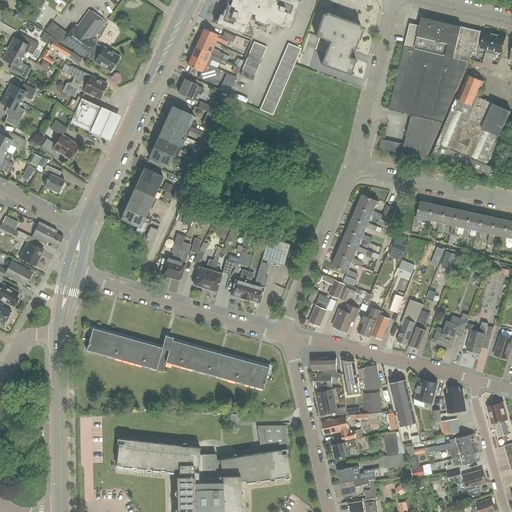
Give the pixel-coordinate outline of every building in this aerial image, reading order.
[(43,0),(39,0),(35,6),(40,9),(45,1),(43,0)] [(216,24),(244,34),(250,19),(253,20),(259,0),(231,0),(230,6),(227,5),(226,10),(224,9),(219,24),(216,24)] [(259,0),(253,20),(268,26),(270,22),(290,29),(300,1),(299,1),(298,4),(288,0),(276,0),(277,0),(276,0),(259,0)] [(35,9),(28,19),(34,22),(40,12),(35,9)] [(89,10),(77,27),(84,32),(93,39),(105,22),(89,10)] [(355,51),(362,30),(360,26),(327,14),(323,16),(315,37),(329,42),(321,65),(350,76),(356,60),(354,59),(355,51)] [(426,162),(443,123),(473,52),(476,53),(481,31),(422,17),(420,26),(410,24),(390,110),(411,115),(405,145),(382,140),(379,152),(426,162)] [(75,26),(63,41),(87,59),(88,58),(94,62),(94,63),(95,64),(102,68),(103,67),(104,68),(112,73),(116,67),(115,66),(119,58),(104,49),(103,48),(103,49),(96,44),(98,43),(93,39),(84,32),(77,27),(75,26)] [(215,45),(215,44),(217,41),(229,46),(231,42),(233,43),(236,38),(224,32),(222,38),(205,30),(200,39),(215,45)] [(49,42),(53,35),(47,32),(43,39),(49,42)] [(481,48),(487,50),(484,62),(488,63),(491,51),(495,34),(485,32),(481,48)] [(495,52),(502,53),(506,37),(495,34),(491,51),(488,63),(492,64),(495,52)] [(8,49),(24,57),(27,52),(33,55),(39,44),(27,37),(24,43),(14,38),(8,49)] [(225,61),(227,56),(213,49),(215,45),(200,39),(196,48),(222,60),(225,61)] [(68,58),(72,53),(57,44),(53,42),(50,47),(68,58)] [(251,48),(264,53),(267,48),(254,42),(251,48)] [(288,44),(286,49),(298,55),(301,49),(288,44)] [(212,60),(220,64),(222,60),(196,48),(192,57),(206,63),(209,59),(212,60)] [(262,59),(262,58),(264,53),(251,48),(249,54),(262,59)] [(21,63),(24,57),(8,49),(2,60),(12,65),(9,71),(26,80),(32,68),(21,63)] [(286,49),(283,55),(296,60),(298,55),(286,49)] [(45,51),(41,59),(45,61),(48,57),(49,54),(45,51)] [(72,53),(68,58),(78,65),(81,60),(72,53)] [(260,65),(262,59),(249,54),(247,59),(260,65)] [(283,55),(281,60),(294,66),(296,60),(283,55)] [(205,67),(206,63),(192,57),(188,66),(202,72),(208,75),(206,81),(214,84),(216,78),(214,77),(216,73),(205,67)] [(257,70),(260,65),(247,59),(244,65),(257,70)] [(281,60),(279,66),(291,71),(294,66),(281,60)] [(43,61),(40,66),(45,70),(49,64),(43,61)] [(255,76),(257,70),(244,65),(242,70),(255,76)] [(279,66),(276,72),(289,77),(291,71),(279,66)] [(72,67),(69,74),(68,75),(76,78),(104,92),(107,85),(98,81),(97,79),(72,67)] [(253,81),(255,76),(242,70),(240,76),(253,81)] [(276,72),(274,77),(287,83),(289,77),(276,72)] [(229,74),(226,87),(234,89),(237,76),(229,74)] [(492,179),(496,169),(487,165),(511,111),(478,97),(484,82),(469,75),(458,100),(450,114),(434,153),(492,179)] [(274,77),(272,83),(284,88),(287,83),(274,77)] [(101,99),(104,92),(76,78),(74,82),(84,87),(82,91),(89,94),(91,94),(101,99)] [(198,93),(201,95),(204,88),(198,86),(198,85),(185,80),(179,93),(195,101),(198,93)] [(272,83),(269,88),(282,94),(284,88),(272,83)] [(6,94),(22,102),(25,97),(31,100),(36,90),(24,84),(21,89),(11,84),(6,94)] [(269,88),(267,94),(280,99),(282,94),(269,88)] [(19,108),(22,102),(6,94),(1,104),(8,108),(6,114),(20,121),(25,111),(19,108)] [(267,94),(265,99),(277,105),(280,99),(267,94)] [(80,98),(69,123),(72,125),(89,132),(92,134),(103,108),(95,105),(87,101),(80,98)] [(265,99),(262,105),(275,110),(277,105),(265,99)] [(207,112),(211,114),(214,107),(201,102),(198,108),(207,112)] [(260,110),(273,116),(273,115),(275,110),(262,105),(260,110)] [(121,115),(101,106),(89,132),(92,134),(109,141),(121,115)] [(187,126),(192,115),(172,107),(168,117),(187,126)] [(214,115),(211,114),(207,112),(202,124),(208,127),(214,115)] [(214,115),(208,127),(215,130),(220,117),(214,115)] [(182,136),(187,126),(168,117),(163,127),(182,136)] [(47,140),(41,148),(55,157),(59,152),(70,160),(79,147),(63,136),(67,129),(55,121),(50,129),(61,137),(55,145),(47,140)] [(178,146),(182,136),(163,127),(159,137),(178,146)] [(0,148),(7,152),(10,145),(21,151),(26,141),(10,132),(7,137),(0,133),(0,148)] [(32,137),(28,144),(33,147),(37,140),(32,137)] [(173,156),(178,146),(159,137),(154,147),(173,156)] [(169,166),(173,156),(154,147),(149,157),(169,166)] [(3,158),(7,152),(0,148),(0,169),(8,174),(14,164),(3,158)] [(42,158),(39,166),(45,168),(48,160),(42,158)] [(59,194),(65,182),(58,179),(61,173),(47,167),(44,173),(50,175),(44,187),(59,194)] [(140,179),(159,187),(164,177),(144,169),(140,179)] [(25,173),(22,178),(28,182),(31,177),(25,173)] [(155,198),(159,187),(140,179),(135,189),(155,198)] [(166,183),(163,188),(169,192),(172,186),(166,183)] [(150,208),(155,198),(135,189),(131,199),(150,208)] [(373,213),(372,216),(381,220),(382,217),(387,219),(393,207),(386,205),(383,213),(374,209),(378,201),(363,195),(358,206),(373,213)] [(146,218),(150,208),(131,199),(126,209),(146,218)] [(415,217),(413,227),(417,228),(419,218),(427,220),(430,220),(433,204),(420,201),(417,217),(415,217)] [(427,220),(425,230),(430,231),(432,221),(440,223),(442,223),(446,207),(433,204),(430,220),(427,220)] [(358,206),(353,218),(368,225),(367,227),(376,231),(378,227),(369,223),(372,216),(373,213),(358,206)] [(440,223),(438,232),(442,233),(444,224),(452,225),(455,226),(458,209),(446,207),(442,223),(440,223)] [(141,228),(146,218),(126,209),(122,219),(141,228)] [(180,209),(175,220),(189,226),(194,214),(180,209)] [(452,225),(450,235),(454,236),(457,226),(465,228),(467,229),(471,212),(458,209),(455,226),(452,225)] [(465,228),(463,238),(467,239),(469,229),(477,231),(480,231),(484,215),(471,212),(467,229),(465,228)] [(477,231),(475,240),(480,241),(482,232),(490,234),(493,234),(496,218),(484,215),(480,231),(477,231)] [(3,223),(16,230),(19,224),(6,217),(3,223)] [(353,218),(348,230),(363,237),(362,239),(371,243),(373,239),(363,235),(367,227),(368,225),(353,218)] [(490,234),(488,243),(492,244),(494,234),(502,236),(505,237),(509,220),(496,218),(493,234),(490,234)] [(502,236),(500,246),(505,247),(507,237),(511,238),(511,221),(509,220),(505,237),(502,236)] [(35,240),(16,230),(3,223),(0,228),(0,229),(27,243),(20,259),(36,267),(44,251),(32,245),(35,240)] [(58,247),(62,237),(56,234),(57,231),(39,223),(32,237),(48,245),(49,243),(58,247)] [(216,234),(223,239),(229,228),(221,224),(216,234)] [(146,237),(152,240),(157,229),(151,227),(146,237)] [(359,246),(362,239),(363,237),(348,230),(343,242),(358,248),(357,251),(378,260),(380,255),(359,246)] [(183,244),(183,243),(185,237),(179,235),(172,260),(166,258),(164,266),(162,266),(159,273),(162,274),(161,275),(170,277),(172,269),(173,269),(174,265),(175,265),(180,249),(183,244)] [(409,240),(408,240),(400,237),(398,236),(397,236),(396,239),(393,247),(404,251),(409,240)] [(259,237),(255,249),(263,251),(267,239),(259,237)] [(284,266),(290,245),(268,238),(262,259),(284,266)] [(201,240),(195,239),(191,252),(197,254),(201,240)] [(343,242),(337,254),(353,260),(352,263),(372,271),(374,267),(354,258),(357,251),(358,248),(343,242)] [(183,243),(183,244),(180,249),(175,265),(174,265),(173,269),(172,269),(170,277),(180,280),(190,245),(183,243)] [(193,263),(199,266),(209,245),(203,243),(193,263)] [(438,248),(431,264),(437,266),(443,250),(438,248)] [(238,263),(238,264),(244,266),(247,255),(248,251),(242,249),(238,263)] [(236,251),(234,257),(229,255),(227,260),(226,260),(223,272),(230,274),(233,266),(236,268),(237,264),(241,253),(236,251)] [(451,271),(457,255),(447,252),(441,267),(451,271)] [(337,254),(332,266),(347,272),(346,274),(356,278),(358,274),(348,270),(352,263),(353,260),(337,254)] [(206,288),(213,261),(209,260),(206,270),(199,268),(194,285),(206,288)] [(217,291),(222,275),(215,273),(218,262),(213,261),(206,288),(217,291)] [(400,269),(412,273),(415,266),(403,261),(400,269)] [(0,266),(0,276),(3,278),(5,273),(5,274),(26,285),(32,275),(24,271),(25,269),(12,262),(7,270),(0,266)] [(261,262),(258,275),(255,286),(250,301),(260,304),(267,277),(264,277),(268,266),(266,263),(261,262)] [(241,298),(248,272),(242,270),(239,281),(235,280),(231,295),(241,298)] [(250,301),(255,286),(251,285),(254,273),(248,272),(241,298),(250,301)] [(0,289),(0,290),(0,289),(0,299),(14,307),(18,299),(16,298),(19,294),(2,285),(2,286),(0,285),(3,280),(2,279),(3,278),(0,276),(0,289)] [(339,297),(345,284),(328,277),(326,282),(330,283),(334,281),(328,294),(338,299),(339,297)] [(357,281),(346,277),(344,282),(355,286),(357,281)] [(345,284),(339,297),(347,301),(351,293),(356,295),(356,294),(365,298),(367,293),(345,284)] [(372,295),(367,293),(362,304),(368,306),(372,295)] [(317,306),(310,322),(320,327),(327,310),(326,310),(331,299),(322,295),(320,299),(317,306)] [(396,295),(391,310),(398,312),(403,298),(396,295)] [(410,300),(401,325),(403,326),(406,319),(416,323),(423,305),(410,300)] [(0,322),(6,325),(12,313),(2,308),(3,306),(0,304),(0,322)] [(340,309),(333,326),(348,332),(352,321),(355,322),(360,309),(348,305),(346,312),(340,309)] [(371,335),(381,311),(373,308),(369,318),(364,316),(362,322),(363,323),(359,332),(371,337),(371,335)] [(416,327),(409,345),(419,349),(426,330),(428,327),(427,327),(428,323),(427,323),(430,314),(422,311),(416,327)] [(461,320),(453,317),(447,332),(439,329),(434,341),(437,342),(437,343),(450,348),(453,341),(454,341),(457,332),(463,334),(470,316),(464,314),(461,320)] [(380,315),(371,335),(382,340),(391,319),(380,315)] [(408,345),(417,323),(416,323),(406,319),(403,326),(398,341),(408,345)] [(483,322),(480,332),(474,331),(475,326),(469,324),(468,329),(472,330),(467,350),(481,353),(483,341),(491,342),(494,328),(488,326),(488,324),(483,322)] [(166,363),(215,376),(263,390),(270,368),(172,341),(173,337),(166,335),(162,348),(93,328),(87,351),(164,372),(166,363)] [(511,339),(500,336),(494,355),(509,359),(511,348),(511,339)] [(337,366),(337,358),(329,358),(328,357),(326,357),(324,358),(313,359),(313,370),(323,370),(323,373),(337,373),(342,373),(341,366),(337,366)] [(342,360),(345,376),(347,392),(353,391),(352,384),(358,383),(355,362),(353,362),(352,360),(349,360),(348,361),(342,360)] [(359,369),(360,376),(360,379),(365,379),(366,391),(381,389),(377,368),(374,369),(374,366),(366,367),(366,368),(359,369)] [(317,388),(332,388),(332,377),(342,377),(342,373),(332,373),(316,374),(316,377),(314,377),(315,385),(317,385),(317,388)] [(395,382),(390,383),(398,415),(400,427),(417,423),(406,380),(401,381),(395,382)] [(432,406),(438,384),(436,383),(435,382),(431,381),(430,382),(422,380),(420,380),(418,387),(416,392),(417,392),(416,398),(426,401),(425,405),(432,406)] [(448,413),(467,411),(463,389),(460,390),(459,387),(448,389),(449,393),(445,393),(448,413)] [(333,390),(316,393),(321,415),(337,412),(337,408),(333,390)] [(381,413),(380,393),(363,394),(364,414),(381,413)] [(499,437),(504,436),(494,401),(488,406),(488,407),(490,416),(490,417),(492,425),(492,424),(494,430),(497,430),(499,437)] [(505,421),(508,420),(506,413),(505,411),(503,402),(502,402),(495,401),(494,401),(504,436),(509,434),(505,421)] [(337,414),(337,415),(338,415),(347,414),(346,406),(337,408),(337,412),(337,414)] [(435,429),(443,428),(440,410),(432,411),(433,416),(429,416),(430,424),(434,423),(435,429)] [(361,420),(369,420),(369,414),(351,415),(352,420),(357,419),(357,423),(361,423),(361,420)] [(393,414),(388,415),(392,431),(397,430),(393,414)] [(332,434),(342,432),(344,441),(362,437),(360,430),(349,432),(346,418),(323,423),(325,434),(332,432),(332,434)] [(442,422),(444,436),(457,433),(456,425),(450,426),(450,420),(442,422)] [(260,446),(290,445),(287,426),(257,427),(260,446)] [(384,435),(386,457),(405,454),(403,447),(399,433),(384,435)] [(476,443),(474,434),(456,438),(456,439),(450,440),(451,443),(446,445),(448,450),(459,447),(458,447),(476,443)] [(372,442),(369,442),(368,437),(333,445),(336,459),(350,456),(348,449),(358,447),(359,451),(374,448),(372,442)] [(290,474),(286,450),(238,457),(238,459),(233,460),(233,458),(220,460),(217,461),(216,454),(200,455),(200,448),(187,446),(187,447),(119,439),(117,464),(123,464),(123,467),(175,472),(175,470),(179,470),(179,477),(177,477),(177,511),(241,511),(241,488),(240,481),(246,480),(246,483),(284,477),(283,475),(290,474)] [(478,453),(476,443),(458,447),(459,447),(448,450),(449,456),(452,455),(453,459),(455,459),(455,458),(478,453)] [(414,446),(407,447),(409,457),(416,456),(414,446)] [(453,459),(455,466),(461,465),(461,466),(481,461),(479,452),(478,453),(455,458),(455,459),(453,459)] [(383,468),(404,465),(403,454),(382,458),(383,468)] [(361,474),(359,466),(351,468),(338,471),(341,484),(354,481),(368,478),(369,480),(375,479),(376,479),(374,469),(364,470),(364,473),(361,474)] [(418,467),(412,469),(414,478),(425,476),(423,466),(418,467)] [(464,477),(465,484),(469,498),(481,495),(478,485),(487,483),(483,470),(468,474),(469,476),(464,477)] [(449,481),(462,478),(460,471),(447,474),(449,481)] [(370,484),(369,480),(368,478),(354,481),(341,484),(344,496),(357,494),(356,487),(370,484)] [(375,479),(369,480),(371,490),(365,492),(366,498),(378,496),(376,482),(375,479)] [(405,482),(397,488),(402,495),(410,489),(405,482)] [(494,511),(496,511),(492,499),(477,504),(476,501),(470,503),(473,511),(494,511)] [(410,501),(402,502),(403,510),(411,509),(410,501)] [(363,511),(362,502),(349,505),(350,511),(363,511)] [(379,511),(378,502),(367,504),(368,511),(379,511)]
